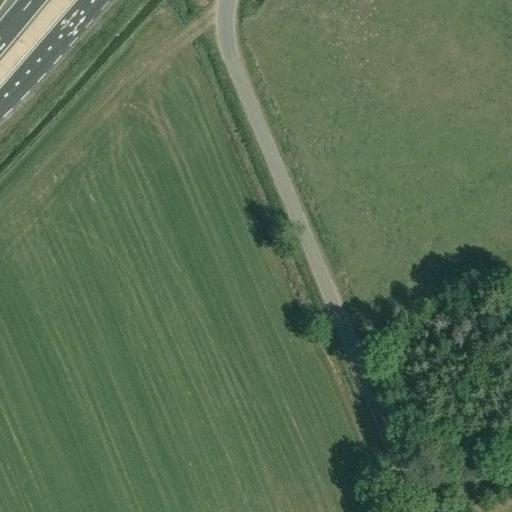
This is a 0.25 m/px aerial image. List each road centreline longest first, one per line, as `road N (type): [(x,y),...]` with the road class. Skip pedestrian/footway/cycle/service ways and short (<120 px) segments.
road 1 (unclassified): [(420,511),(233,65),(228,0)]
road 2 (primary): [(0,98),(87,0)]
